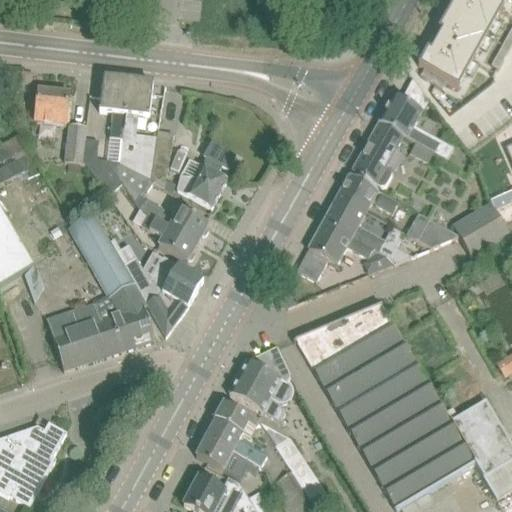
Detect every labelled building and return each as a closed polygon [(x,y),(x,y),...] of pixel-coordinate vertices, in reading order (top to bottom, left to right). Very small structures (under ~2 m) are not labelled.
[(476,0),(455,0),(447,17),(487,39),(501,14),(476,0)] [(476,0),(501,14),(508,0),(476,0)] [(108,14),(97,12),(96,24),(107,25),(108,14)] [(447,17),(433,42),(473,64),(487,39),(447,17)] [(511,39),(508,37),(503,48),(510,52),(511,47),(511,39)] [(433,42),(418,68),(424,72),(435,77),(445,83),(458,91),(473,64),(433,42)] [(503,48),(497,58),(504,62),(510,52),(503,48)] [(497,58),(491,69),(498,73),(504,62),(497,58)] [(424,72),(420,79),(431,85),(435,77),(424,72)] [(435,77),(431,85),(441,90),(445,83),(435,77)] [(111,140),(122,141),(124,141),(129,84),(105,81),(101,113),(114,115),(111,140)] [(379,126),(403,140),(416,147),(415,147),(432,158),(433,156),(446,164),(452,152),(414,131),(423,114),(429,103),(412,82),(402,103),(395,99),(379,126)] [(119,165),(121,166),(121,168),(150,184),(157,141),(156,141),(137,138),(139,118),(150,119),(154,87),(129,84),(124,141),(122,141),(119,165)] [(70,97),(39,93),(35,126),(45,127),(44,131),(53,132),(54,128),(66,129),(70,97)] [(392,176),(391,172),(387,170),(403,140),(379,126),(352,175),(380,190),(385,189),(392,176)] [(82,168),(82,165),(83,165),(86,143),(85,143),(86,132),(70,130),(66,166),(67,166),(67,173),(78,174),(79,167),(82,168)] [(150,184),(154,186),(166,193),(176,137),(157,134),(156,141),(157,141),(150,184)] [(18,139),(0,148),(0,187),(35,168),(18,139)] [(83,165),(84,165),(99,183),(113,173),(120,167),(121,168),(121,166),(119,165),(96,163),(98,144),(86,143),(83,165)] [(204,161),(207,162),(195,183),(180,179),(176,192),(212,213),(228,184),(217,178),(222,170),(229,174),(237,160),(212,146),(204,161)] [(409,158),(427,168),(432,158),(415,147),(409,158)] [(154,186),(150,184),(121,168),(120,167),(113,173),(124,189),(138,208),(141,200),(145,202),(154,186)] [(124,189),(113,173),(99,183),(110,200),(124,189)] [(373,204),(394,215),(399,206),(350,179),(334,208),(346,214),(350,209),(354,211),(357,206),(369,212),(373,204)] [(144,217),(149,220),(198,248),(209,229),(180,213),(176,220),(150,206),(146,203),(139,211),(144,217)] [(334,208),(324,226),(396,265),(406,261),(410,260),(396,251),(403,237),(392,230),(384,245),(358,231),(369,212),(357,206),(354,211),(350,209),(346,214),(334,208)] [(0,287),(35,267),(0,208),(0,287)] [(453,230),(459,240),(473,265),(511,242),(491,208),(453,230)] [(92,215),(66,229),(106,299),(95,306),(47,322),(64,375),(155,345),(144,311),(148,310),(125,270),(124,270),(110,246),(92,215)] [(159,250),(188,266),(198,248),(149,220),(142,231),(163,243),(159,250)] [(418,244),(431,252),(459,240),(430,224),(418,244)] [(369,277),(379,272),(396,265),(324,226),(297,275),(317,285),(328,264),(337,269),(347,250),(368,261),(366,267),(369,277)] [(58,229),(50,233),(55,241),(62,236),(58,229)] [(137,263),(125,270),(148,310),(166,341),(188,311),(204,284),(164,261),(163,262),(150,285),(143,273),(137,263)] [(44,290),(36,267),(25,279),(35,306),(44,290)] [(428,385),(382,308),(295,343),(395,511),(412,511),(409,506),(475,467),(446,415),(428,385)] [(291,389),(289,387),(287,386),(290,379),(277,351),(247,365),(229,398),(282,427),(282,421),(286,415),(282,414),(281,408),(286,407),(288,406),(291,404),(293,401),(293,398),(293,395),(293,392),(291,389)] [(511,447),(486,404),(456,422),(450,412),(446,415),(475,467),(494,499),(511,488),(511,447)] [(261,472),(271,488),(291,476),(277,452),(259,430),(260,428),(251,423),(251,422),(242,416),(224,407),(206,441),(233,455),(261,472)] [(38,430),(0,442),(0,495),(9,501),(10,499),(30,510),(56,463),(53,462),(67,436),(49,426),(45,434),(38,430)] [(259,430),(277,452),(291,476),(309,505),(326,496),(291,445),(262,429),(260,428),(259,430)] [(223,474),(227,465),(231,467),(230,470),(240,477),(242,473),(256,481),(261,472),(233,455),(206,441),(196,460),(223,474)] [(271,488),(268,490),(282,511),(313,511),(309,505),(291,476),(271,488)] [(199,481),(184,509),(189,511),(253,511),(240,488),(229,482),(222,493),(199,481)]
